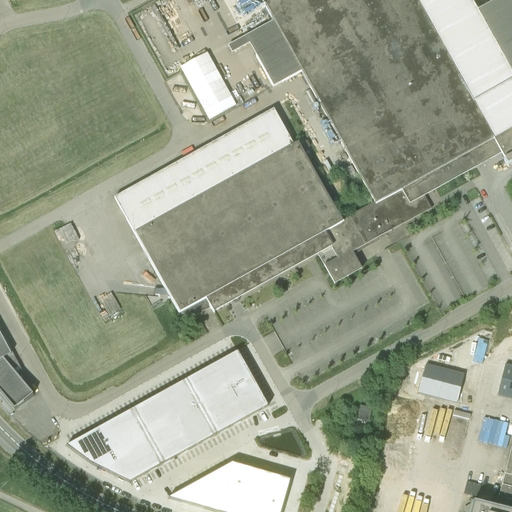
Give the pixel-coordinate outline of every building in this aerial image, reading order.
[(311,0),(273,21),(283,40),(255,55),(273,88),(301,73),(375,207),(376,206),(379,212),(366,219),(377,239),(430,210),(424,196),(501,153),(505,160),(504,160),(507,166),(511,163),(511,0),(499,0),(477,13),(469,0),(311,0)] [(260,0),(273,21),(311,0),(260,0)] [(210,124),(237,110),(210,55),(183,68),(210,124)] [(376,206),(375,207),(337,228),(330,214),(333,212),(325,199),(328,197),(298,143),(293,146),(273,111),(114,199),(134,234),(178,315),(205,300),(210,309),(214,307),(216,311),(318,256),(332,281),(359,266),(352,253),(377,239),(366,219),(379,212),(376,206)] [(299,144),(302,149),(309,145),(306,140),(299,144)] [(10,353),(0,335),(0,393),(15,412),(33,396),(20,380),(22,376),(16,373),(14,374),(11,370),(18,364),(12,352),(10,353)] [(237,352),(214,365),(228,389),(251,376),(237,352)] [(426,364),(418,393),(457,404),(464,374),(426,364)] [(210,399),(228,389),(214,365),(197,374),(210,399)] [(511,367),(505,365),(497,395),(511,398),(511,367)] [(197,406),(210,399),(197,374),(184,381),(197,406)] [(228,389),(245,420),(268,407),(251,376),(228,389)] [(184,381),(162,394),(175,418),(197,406),(184,381)] [(210,399),(227,429),(245,420),(228,389),(210,399)] [(158,427),(175,418),(162,394),(144,403),(158,427)] [(210,399),(197,406),(214,437),(227,429),(210,399)] [(131,410),(145,435),(158,427),(144,403),(131,410)] [(192,449),(214,437),(197,406),(175,418),(192,449)] [(367,428),(372,410),(360,407),(355,425),(367,428)] [(131,410),(114,420),(127,444),(145,435),(131,410)] [(192,449),(175,418),(158,427),(175,458),(192,449)] [(110,454),(127,444),(114,420),(96,430),(110,454)] [(484,421),(483,435),(509,435),(509,421),(484,421)] [(158,427),(145,435),(161,466),(175,458),(158,427)] [(110,454),(96,430),(66,446),(90,465),(110,454)] [(145,435),(127,444),(144,475),(161,466),(145,435)] [(510,436),(481,436),(481,445),(510,446),(510,436)] [(127,444),(110,454),(90,465),(129,483),(144,475),(127,444)] [(511,445),(499,497),(497,497),(497,499),(502,501),(500,510),(477,504),(467,510),(467,511),(511,511),(507,511),(510,501),(511,501),(511,445)] [(231,464),(194,485),(223,493),(232,464),(231,464)] [(232,464),(223,493),(238,498),(246,468),(232,464)] [(335,467),(331,484),(335,485),(339,468),(335,467)] [(246,468),(238,498),(252,502),(260,472),(246,468)] [(275,476),(260,472),(252,502),(266,506),(275,476)] [(290,481),(275,476),(266,506),(281,510),(290,481)] [(217,511),(223,493),(194,485),(168,499),(212,511),(217,511)] [(223,493),(217,511),(233,511),(238,498),(223,493)] [(238,498),(233,511),(248,511),(252,502),(238,498)] [(252,502),(248,511),(280,511),(281,510),(266,506),(252,502)]
